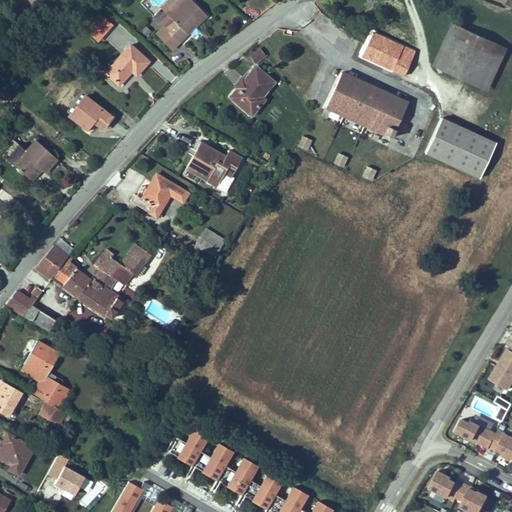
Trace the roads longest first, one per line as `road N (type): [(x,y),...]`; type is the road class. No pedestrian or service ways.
road 1 (unclassified): [(294,0),(176,93),(18,266)]
road 2 (residential): [(18,266),(44,285),(53,304),(98,333),(114,329),(158,259)]
road 3 (residential): [(511,303),(430,438)]
road 4 (unknown): [(415,84),(339,50),(292,1)]
